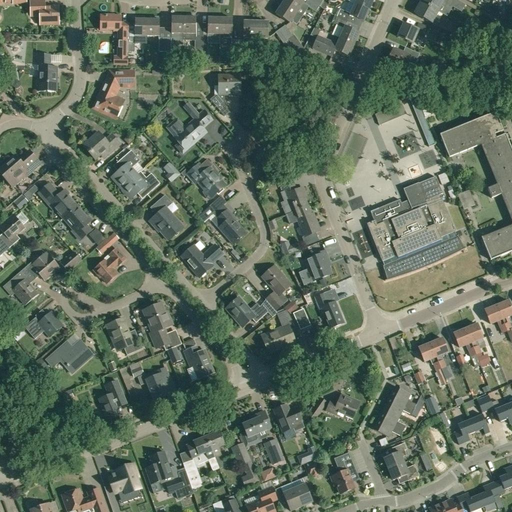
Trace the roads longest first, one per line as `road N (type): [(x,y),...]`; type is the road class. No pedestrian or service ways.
road 1 (residential): [(379,334),(328,196),(326,166),(340,112),(394,0)]
road 2 (residential): [(0,479),(248,387)]
road 3 (residential): [(204,301),(43,131)]
road 4 (residential): [(43,131),(51,152),(156,279)]
road 5 (residential): [(43,131),(77,95),(76,0)]
road 6 (residential): [(379,334),(511,280)]
road 7 (residential): [(156,279),(248,387)]
road 8 (residential): [(384,499),(406,499),(511,445)]
road 9 (residential): [(204,301),(264,241),(248,189)]
road 10 (residential): [(267,380),(379,334)]
